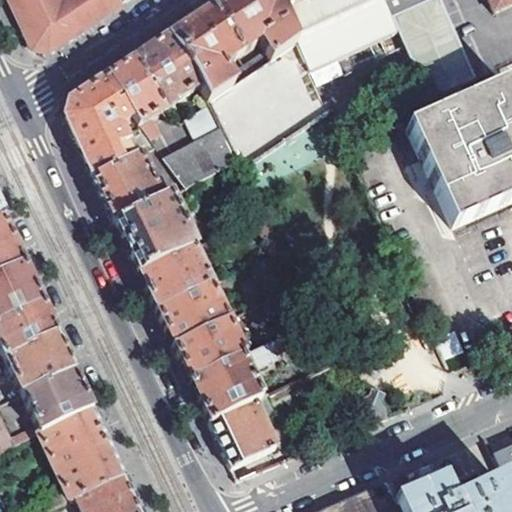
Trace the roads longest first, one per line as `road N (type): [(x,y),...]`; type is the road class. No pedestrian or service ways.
road 1 (secondary): [(216,511),(20,105)]
road 2 (residential): [(242,511),(511,395)]
road 3 (residential): [(184,0),(20,105)]
